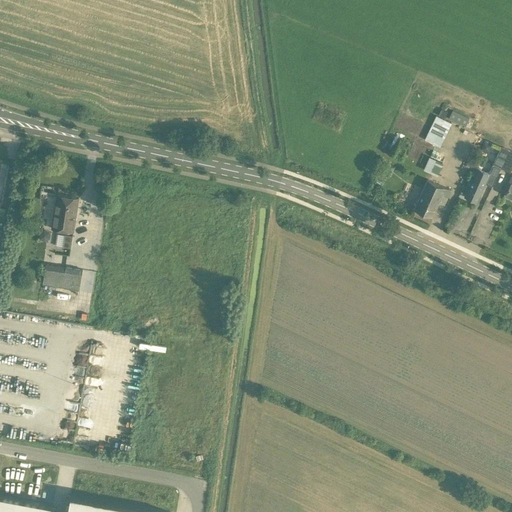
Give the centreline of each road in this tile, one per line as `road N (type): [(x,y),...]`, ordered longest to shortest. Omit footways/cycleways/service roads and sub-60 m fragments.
road 1 (primary): [(511,286),(292,186),(0,117)]
road 2 (track): [(229,511),(279,182)]
road 3 (unclassified): [(196,511),(200,486),(0,447)]
